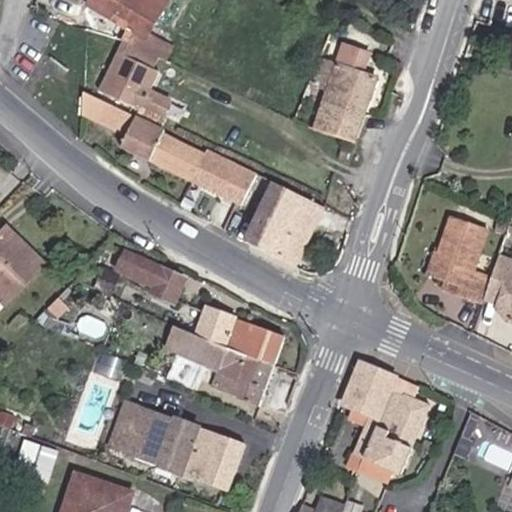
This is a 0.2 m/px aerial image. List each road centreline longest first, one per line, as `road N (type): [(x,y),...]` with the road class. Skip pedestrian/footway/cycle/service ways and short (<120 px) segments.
road 1 (residential): [(0,100),(99,184),(347,317)]
road 2 (tertiary): [(456,0),(347,317)]
road 3 (tertiary): [(347,317),(275,511)]
road 4 (residential): [(347,317),(511,394)]
